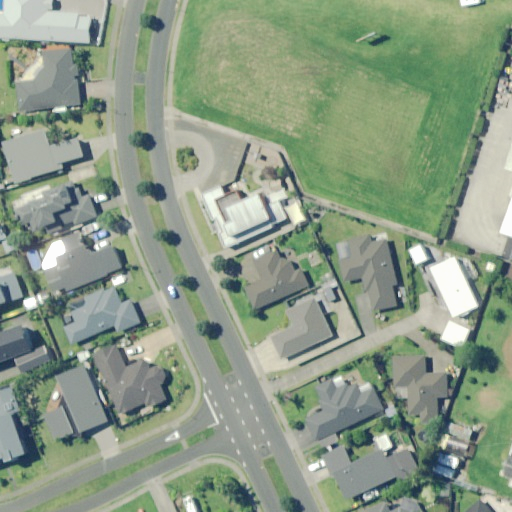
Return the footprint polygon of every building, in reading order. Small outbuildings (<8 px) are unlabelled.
[(58,0),(7,0),(7,13),(0,12),(0,37),(94,43),(96,15),(57,13),(58,0)] [(77,64),(75,49),(47,52),(49,79),(19,82),(22,111),(85,105),(81,64),(77,64)] [(55,147),(50,130),(5,144),(17,183),(66,168),(64,164),(88,156),(83,138),(55,147)] [(63,224),(64,227),(75,223),(76,226),(100,218),(93,196),(86,198),(80,181),(49,191),(51,198),(18,210),(23,227),(34,223),(38,233),(63,224)] [(204,194),(219,230),(226,250),(292,223),(278,191),(234,209),(239,222),(229,226),(219,201),(230,197),(226,185),(204,194)] [(511,186),(498,228),(511,232),(511,186)] [(309,222),(300,203),(289,208),(299,227),(309,222)] [(0,241),(8,239),(4,224),(0,225),(0,241)] [(95,255),(85,231),(53,245),(62,264),(48,270),(59,296),(126,267),(117,245),(95,255)] [(373,243),(371,236),(351,241),(355,258),(343,260),(348,282),(366,278),(369,291),(372,290),(377,311),(401,306),(396,284),(401,283),(391,239),(373,243)] [(14,238),(3,242),(8,255),(18,251),(14,238)] [(431,260),(424,245),(412,249),(419,264),(431,260)] [(284,260),(279,250),(256,261),(265,281),(248,288),(258,310),(313,285),(305,268),(296,272),(290,258),(284,260)] [(481,306),(458,257),(434,268),(458,318),(481,306)] [(0,305),(27,297),(19,274),(0,280),(0,305)] [(123,304),(116,286),(87,298),(90,306),(73,313),(78,323),(67,327),(74,344),(117,326),(120,332),(143,323),(133,300),(123,304)] [(334,337),(324,317),(332,314),(322,292),(288,308),(296,325),(297,327),(274,338),(285,359),(334,337)] [(47,306),(42,293),(25,300),(30,313),(47,306)] [(473,330),(453,320),(444,338),(464,348),(473,330)] [(37,349),(29,325),(0,335),(0,365),(20,358),(25,372),(55,361),(49,345),(37,349)] [(163,363),(154,367),(153,363),(142,360),(128,366),(118,344),(96,354),(123,414),(148,403),(150,408),(169,400),(163,386),(172,382),(163,363)] [(94,358),(89,349),(79,355),(84,363),(94,358)] [(428,373),(427,354),(394,356),(396,389),(409,388),(411,415),(422,414),(422,424),(441,423),(440,414),(439,397),(452,397),(451,372),(428,373)] [(110,422),(88,366),(61,377),(72,405),(82,432),(110,422)] [(374,369),(363,374),(369,385),(379,379),(374,369)] [(339,389),(335,379),(317,387),(327,409),(308,418),(318,441),(385,411),(375,388),(363,394),(357,381),(339,389)] [(0,465),(0,464),(0,461),(8,458),(9,462),(31,454),(25,438),(31,436),(21,411),(24,410),(16,387),(0,392),(0,465)] [(82,432),(72,405),(48,414),(58,441),(82,432)] [(475,431),(452,424),(449,433),(472,440),(475,431)] [(394,447),(389,434),(378,439),(383,451),(394,447)] [(415,447),(389,460),(385,452),(382,454),(381,451),(355,463),(347,445),(326,455),(337,477),(339,475),(350,500),(397,477),(400,476),(405,485),(428,474),(415,447)] [(461,459),(447,457),(446,466),(461,467),(461,459)] [(459,474),(440,473),(438,497),(457,498),(459,474)] [(421,511),(423,511),(414,492),(404,497),(388,504),(370,511),(369,511),(421,511)] [(493,511),(483,500),(469,511),(493,511)]
